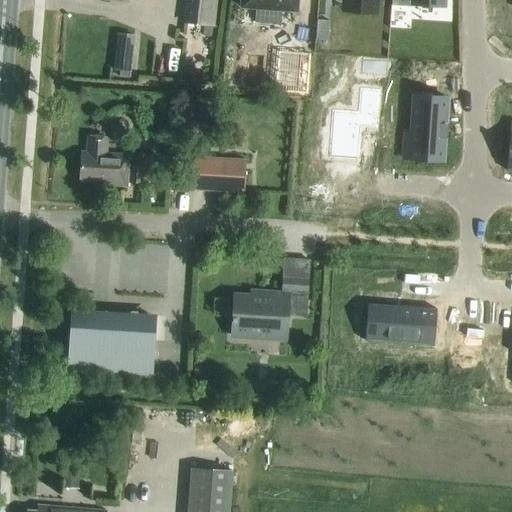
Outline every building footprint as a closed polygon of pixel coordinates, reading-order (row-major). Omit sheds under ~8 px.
[(186,0),(184,24),(214,27),(217,0),(186,0)] [(241,0),(241,8),(296,12),(297,0),(241,0)] [(392,0),(392,7),(413,8),(413,4),(443,6),(443,0),(392,0)] [(118,35),(114,72),(131,73),(135,37),(118,35)] [(276,52),(273,96),(282,97),(304,98),(309,99),(312,55),(276,52)] [(332,112),(328,159),(358,161),(359,148),(375,149),(379,92),(360,91),(358,114),(332,112)] [(442,163),(444,139),(443,139),(444,125),(445,125),(447,99),(414,97),(412,136),(405,135),(404,160),(442,163)] [(192,114),(190,127),(204,129),(206,116),(192,114)] [(84,153),(78,152),(76,181),(87,182),(87,186),(108,187),(108,189),(127,190),(127,183),(144,184),(146,156),(128,155),(128,156),(105,154),(106,137),(85,136),(84,153)] [(196,158),(194,192),(245,194),(246,161),(196,158)] [(234,296),(231,334),(234,334),(233,337),(286,340),(288,305),(307,307),(308,281),(282,279),(281,294),(250,292),(250,297),(234,296)] [(365,305),(362,342),(432,348),(435,311),(365,305)] [(122,323),(122,321),(103,320),(103,316),(94,316),(93,320),(75,319),(72,368),(91,369),(91,367),(100,367),(100,370),(120,371),(120,368),(128,369),(128,371),(148,372),(151,323),(130,322),(130,324),(122,323)] [(66,468),(64,489),(78,490),(80,469),(66,468)] [(231,511),(235,474),(193,470),(188,511),(231,511)]
